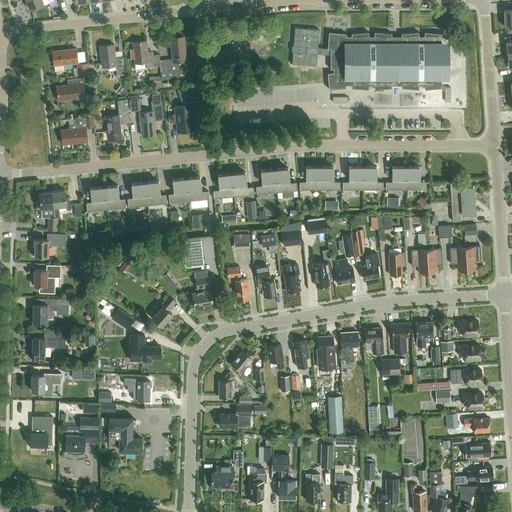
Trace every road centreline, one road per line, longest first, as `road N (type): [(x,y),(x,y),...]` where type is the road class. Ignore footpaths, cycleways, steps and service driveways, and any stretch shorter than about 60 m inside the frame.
road 1 (residential): [(0,173),(305,144),(494,144)]
road 2 (unclassified): [(186,511),(192,373),(207,339),(389,302),(504,294)]
road 3 (residential): [(0,32),(195,10)]
road 4 (unclassified): [(504,294),(494,144)]
road 5 (unclassified): [(494,144),(484,0)]
road 6 (residential): [(511,418),(504,294)]
